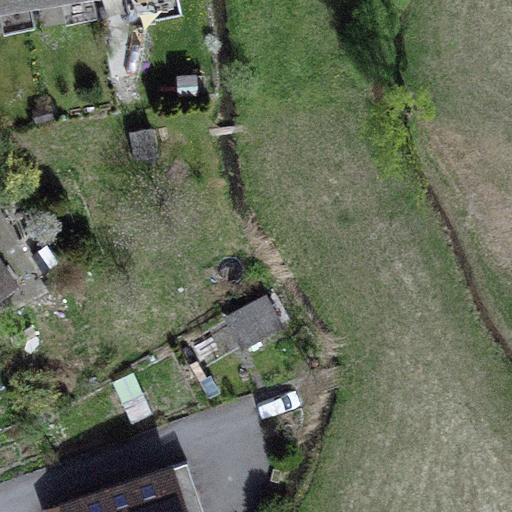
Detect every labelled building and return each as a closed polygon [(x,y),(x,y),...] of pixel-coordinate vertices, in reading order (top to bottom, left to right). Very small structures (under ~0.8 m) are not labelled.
[(0,11),(4,32),(34,26),(28,0),(11,0),(0,2),(0,11)] [(62,0),(67,22),(97,16),(93,0),(62,0)] [(152,7),(173,3),(172,0),(102,0),(109,32),(156,22),(152,7)] [(0,291),(12,283),(0,265),(0,291)] [(232,315),(245,341),(281,322),(267,296),(232,315)] [(205,511),(188,461),(69,503),(72,511),(205,511)] [(49,511),(72,511),(69,503),(49,510),(49,511)]
